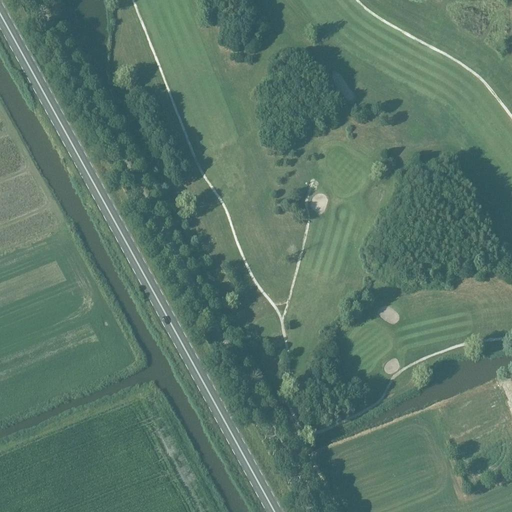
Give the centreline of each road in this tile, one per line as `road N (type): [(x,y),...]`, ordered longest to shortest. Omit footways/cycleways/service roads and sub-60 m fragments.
road 1 (unclassified): [(322,511),(39,0)]
road 2 (primary): [(279,511),(0,10)]
